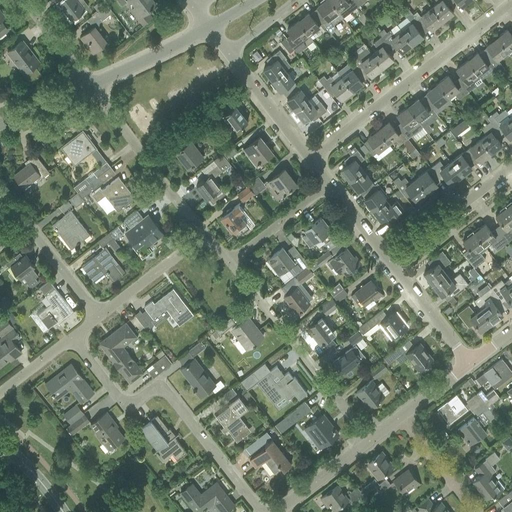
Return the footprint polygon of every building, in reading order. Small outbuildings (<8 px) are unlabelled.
[(63,0),(59,3),(72,19),(83,10),(88,6),(83,0),(63,0)] [(102,0),(100,0),(93,6),(97,12),(106,5),(102,0)] [(151,17),(150,16),(147,11),(155,4),(152,0),(131,0),(135,5),(131,8),(143,23),(151,17)] [(342,18),(328,0),(324,0),(317,6),(320,10),(316,14),(327,28),(331,33),(336,29),(333,25),(334,24),(342,18)] [(328,0),(342,18),(343,18),(349,13),(358,6),(353,0),(328,0)] [(447,0),(434,0),(437,3),(431,8),(442,21),(452,13),(444,3),(447,0)] [(380,4),(375,7),(379,13),(384,9),(380,4)] [(106,5),(97,12),(87,19),(92,25),(100,19),(102,20),(112,12),(106,5)] [(416,11),(412,14),(424,29),(428,26),(431,30),(442,21),(431,8),(420,16),(416,11)] [(327,28),(316,14),(312,17),(308,13),(298,21),(308,35),(320,25),(323,30),(327,28)] [(362,13),(357,17),(363,25),(369,21),(362,13)] [(424,29),(412,14),(411,13),(396,25),(401,31),(411,45),(422,36),(419,32),(424,29)] [(313,41),(308,35),(298,21),(287,29),(295,40),(290,43),(300,55),(302,53),(300,51),(313,41)] [(107,42),(94,26),(81,37),(93,53),(107,42)] [(383,29),(378,32),(382,36),(389,46),(393,42),(401,53),(411,45),(401,31),(395,36),(390,30),(386,33),(383,29)] [(511,36),(507,30),(497,38),(507,52),(511,47),(511,36)] [(372,54),(371,55),(381,68),(392,59),(387,53),(384,49),(389,46),(382,36),(373,44),(377,50),(372,54)] [(489,50),(485,53),(492,63),(499,72),(504,69),(497,59),(507,52),(497,38),(495,39),(490,43),(486,46),(486,47),(489,50)] [(21,42),(7,52),(23,73),(22,74),(28,82),(42,75),(34,65),(39,62),(33,54),(31,54),(21,42)] [(366,48),(351,60),(364,75),(368,72),(370,75),(371,76),(375,73),(380,69),(381,68),(371,55),(372,54),(367,48),(366,48)] [(269,65),(263,70),(272,80),(285,70),(290,66),(285,60),(287,59),(279,49),(270,57),(274,62),(269,65)] [(469,60),(467,61),(477,74),(492,63),(485,53),(481,57),(478,53),(473,56),(469,60)] [(337,71),(336,71),(337,72),(341,78),(351,91),(353,90),(355,92),(360,88),(358,86),(362,83),(362,82),(359,79),(364,75),(351,60),(346,63),(347,64),(348,65),(338,73),(337,71)] [(477,74),(467,61),(456,69),(464,80),(460,83),(467,92),(476,86),(474,83),(480,78),(477,74)] [(273,81),(270,83),(274,88),(277,86),(280,91),(281,90),(284,88),(287,92),(297,85),(293,80),(295,78),(291,72),(288,74),(285,70),(272,80),(273,81)] [(323,76),(318,79),(328,93),(333,89),(341,99),(351,91),(341,78),(335,83),(330,76),(326,79),(323,76)] [(467,92),(460,83),(456,86),(448,76),(437,84),(448,98),(454,93),(459,99),(467,92)] [(448,98),(437,84),(427,92),(430,96),(425,99),(433,109),(448,98)] [(287,99),(287,100),(290,104),(288,105),(291,110),(294,109),(295,110),(308,100),(300,90),(297,85),(287,92),(290,96),(287,99)] [(497,87),(491,92),(494,96),(500,91),(497,87)] [(418,99),(407,107),(422,127),(423,127),(422,126),(437,114),(433,109),(425,99),(421,103),(418,99)] [(313,106),(308,100),(295,110),(303,121),(313,113),(317,118),(326,110),(319,101),(313,106)] [(220,117),(218,119),(226,129),(231,126),(235,131),(237,129),(247,121),(242,114),(235,105),(220,117)] [(218,106),(206,116),(210,121),(223,112),(218,106)] [(422,127),(407,107),(397,115),(405,125),(401,129),(408,138),(417,132),(416,132),(422,127)] [(505,110),(498,115),(495,111),(487,118),(490,121),(497,131),(502,128),(509,138),(511,135),(511,119),(510,116),(505,110)] [(486,135),(480,139),(490,153),(501,145),(493,135),(497,131),(490,121),(481,128),(486,135)] [(205,132),(198,122),(187,131),(194,140),(205,132)] [(408,138),(401,129),(396,132),(388,122),(378,130),(389,144),(395,139),(399,145),(408,138)] [(455,126),(449,130),(454,137),(460,133),(457,130),(455,128),(455,126)] [(389,144),(378,130),(367,138),(370,142),(366,146),(373,156),(389,144)] [(75,165),(96,148),(83,131),(61,147),(75,165)] [(251,158),(256,165),(272,153),(260,137),(247,147),(254,156),(251,158)] [(490,153),(480,139),(465,150),(473,160),(477,157),(480,161),(490,153)] [(202,156),(190,141),(176,152),(188,167),(202,156)] [(222,153),(227,159),(237,151),(233,145),(222,153)] [(415,148),(408,154),(412,158),(419,153),(415,148)] [(358,163),(364,158),(357,150),(348,157),(351,162),(341,170),(349,180),(363,170),(358,163)] [(473,160),(465,150),(450,163),(460,176),(471,167),(468,163),(473,160)] [(222,154),(214,160),(217,165),(222,171),(230,165),(222,154)] [(39,181),(49,172),(35,155),(28,160),(30,162),(13,176),(23,189),(37,178),(39,181)] [(214,160),(201,169),(205,174),(217,165),(214,160)] [(439,161),(431,168),(438,177),(443,173),(450,184),(460,176),(450,163),(444,167),(439,161)] [(107,162),(97,169),(93,172),(96,177),(99,175),(101,174),(111,167),(107,162)] [(101,174),(99,175),(104,181),(115,172),(111,167),(101,174)] [(283,169),(267,182),(272,188),(279,197),(296,184),(288,174),(284,168),(283,169)] [(438,177),(431,168),(416,179),(426,192),(428,191),(429,193),(435,189),(433,187),(437,184),(434,180),(438,177)] [(350,182),(348,183),(352,188),(354,186),(357,191),(358,190),(361,188),(364,192),(374,184),(363,170),(349,180),(350,182)] [(204,180),(196,186),(206,198),(207,197),(212,204),(219,198),(225,193),(213,178),(211,174),(207,177),(204,180)] [(86,186),(77,192),(82,198),(104,181),(99,175),(96,177),(89,183),(86,186)] [(248,184),(247,185),(248,187),(253,193),(254,195),(262,189),(258,185),(262,182),(258,176),(248,184)] [(100,188),(92,194),(97,201),(105,195),(113,206),(118,211),(135,198),(131,193),(119,177),(102,190),(100,188)] [(404,178),(401,181),(398,177),(393,180),(399,189),(403,194),(408,190),(416,200),(426,192),(416,179),(410,184),(404,178)] [(85,178),(73,187),(77,192),(86,186),(89,183),(85,178)] [(377,183),(374,184),(364,192),(368,196),(364,199),(367,203),(365,205),(368,210),(371,208),(372,210),(386,199),(388,197),(377,183)] [(243,202),(253,193),(248,187),(238,195),(243,202)] [(403,194),(399,189),(394,193),(398,198),(403,194)] [(77,193),(69,199),(75,207),(84,200),(82,198),(77,192),(77,193)] [(68,199),(59,206),(65,213),(73,206),(68,199)] [(386,199),(372,210),(380,220),(385,217),(389,221),(404,210),(397,201),(391,205),(386,199)] [(227,213),(221,218),(226,224),(224,225),(229,231),(231,230),(232,231),(237,227),(243,234),(250,228),(239,214),(243,210),(239,204),(232,209),(231,208),(226,211),(227,213)] [(511,223),(511,213),(507,207),(495,216),(504,227),(498,231),(507,242),(511,238),(511,227),(510,225),(511,223)] [(71,210),(52,225),(60,235),(61,234),(72,248),(84,239),(86,242),(92,237),(87,230),(71,210)] [(130,228),(124,233),(133,245),(132,246),(142,259),(152,251),(148,246),(163,234),(148,215),(143,218),(137,210),(124,220),(130,228)] [(307,233),(301,237),(309,247),(321,238),(325,243),(322,245),(327,251),(328,250),(340,241),(336,235),(334,237),(330,232),(331,231),(321,218),(304,230),(307,233)] [(485,224),(474,233),(484,246),(489,242),(496,250),(507,242),(498,231),(493,235),(485,224)] [(117,226),(109,233),(114,240),(122,233),(117,226)] [(114,240),(109,233),(97,241),(102,247),(108,242),(117,254),(122,250),(114,240)] [(286,236),(290,241),(295,237),(291,233),(286,236)] [(484,246),(474,233),(463,241),(471,252),(465,257),(474,267),(484,259),(478,250),(484,246)] [(113,257),(106,248),(82,267),(94,282),(105,273),(112,282),(124,273),(118,264),(115,266),(110,259),(113,257)] [(299,253),(291,259),(283,248),(267,260),(279,275),(288,268),(295,276),(309,265),(299,253)] [(346,249),(333,259),(327,264),(331,269),(334,267),(339,274),(343,271),(346,274),(360,263),(355,256),(352,258),(349,255),(350,254),(346,249)] [(328,250),(327,251),(316,260),(320,265),(332,255),(328,250)] [(441,268),(450,261),(442,251),(430,260),(435,265),(424,274),(433,285),(446,274),(441,268)] [(19,253),(5,263),(8,267),(10,266),(19,279),(23,276),(28,282),(27,283),(31,288),(38,282),(35,278),(38,276),(32,269),(35,267),(32,264),(35,262),(32,259),(30,260),(25,254),(22,257),(19,253)] [(308,268),(296,277),(301,283),(313,274),(308,268)] [(446,274),(433,285),(441,296),(452,287),(457,293),(468,284),(459,273),(450,279),(446,274)] [(500,279),(490,287),(499,299),(504,295),(507,299),(511,304),(511,305),(511,282),(509,279),(503,283),(500,279)] [(51,303),(37,314),(48,328),(53,324),(56,328),(59,325),(58,323),(73,312),(73,311),(49,280),(39,288),(51,303)] [(371,280),(355,293),(368,309),(375,303),(374,302),(383,295),(371,280)] [(310,302),(298,287),(284,297),(296,313),(310,302)] [(490,287),(479,295),(486,304),(480,309),(491,323),(493,325),(498,320),(497,318),(502,314),(500,312),(496,307),(494,304),(499,299),(490,287)] [(348,294),(343,288),(333,296),(338,302),(348,294)] [(167,309),(179,325),(193,314),(187,307),(186,308),(179,299),(180,298),(173,289),(154,303),(152,301),(144,307),(153,319),(167,309)] [(333,299),(321,308),(326,315),(338,306),(333,299)] [(474,313),(468,305),(457,314),(466,325),(472,321),(480,332),(491,323),(480,309),(474,313)] [(382,310),(372,318),(372,317),(358,328),(363,335),(377,324),(378,325),(380,324),(391,339),(407,327),(395,312),(388,318),(382,310)] [(151,320),(149,322),(140,311),(135,315),(147,330),(155,324),(151,320)] [(237,326),(232,330),(247,350),(263,337),(257,330),(249,320),(248,317),(243,321),(237,326)] [(1,339),(3,342),(0,343),(0,365),(9,358),(9,357),(11,356),(13,355),(15,357),(21,352),(14,342),(20,338),(4,318),(0,321),(0,335),(2,338),(1,339)] [(214,330),(215,331),(211,334),(215,339),(235,323),(230,318),(214,330)] [(326,323),(322,318),(308,328),(315,337),(314,337),(320,345),(333,335),(325,324),(326,323)] [(106,337),(99,343),(107,353),(106,353),(114,363),(130,383),(143,373),(134,361),(131,364),(124,355),(127,353),(122,347),(128,343),(131,341),(132,342),(133,342),(137,339),(137,337),(136,337),(137,336),(126,322),(120,326),(116,329),(117,329),(111,333),(106,337)] [(358,331),(348,339),(353,345),(363,338),(358,331)] [(332,339),(324,346),(328,351),(336,344),(332,339)] [(201,341),(188,351),(192,357),(205,347),(201,341)] [(400,346),(396,349),(382,360),(386,366),(396,359),(399,364),(408,357),(418,370),(432,359),(425,350),(424,352),(419,345),(420,344),(420,343),(406,354),(400,346)] [(350,349),(333,362),(342,373),(359,360),(360,362),(365,358),(364,356),(355,345),(351,349),(350,349)] [(154,377),(172,363),(165,355),(153,364),(155,367),(149,372),(154,377)] [(214,384),(194,359),(180,369),(195,388),(192,390),(194,391),(194,390),(200,397),(211,389),(215,393),(224,386),(220,380),(214,384)] [(511,372),(502,359),(479,377),(484,383),(487,380),(495,389),(511,375),(511,372)] [(383,362),(371,372),(375,378),(387,368),(383,362)] [(70,388),(81,402),(93,393),(71,364),(62,371),(64,373),(50,384),(49,382),(46,384),(57,398),(70,388)] [(253,371),(239,382),(246,390),(256,383),(273,404),(284,396),(288,400),(288,399),(295,394),(298,399),(306,393),(294,377),(293,378),(288,372),(275,382),(268,372),(266,370),(266,369),(266,370),(256,377),(254,374),(253,371)] [(376,387),(371,381),(356,392),(369,408),(384,396),(389,392),(381,383),(376,387)] [(232,388),(223,395),(227,401),(237,394),(232,388)] [(484,403),(496,393),(493,389),(485,395),(481,390),(477,393),(484,403)] [(247,391),(243,395),(247,400),(251,396),(247,391)] [(465,406),(456,394),(437,409),(449,424),(469,408),(472,412),(484,403),(477,393),(467,402),(468,403),(465,406)] [(496,393),(484,403),(487,407),(492,403),(499,398),(496,393)] [(229,403),(230,405),(216,416),(224,426),(223,427),(226,431),(228,430),(233,436),(232,437),(236,442),(248,433),(244,428),(247,426),(239,416),(248,409),(238,396),(229,403)] [(484,403),(472,412),(473,412),(477,417),(483,412),(489,421),(495,416),(491,412),(487,407),(484,403)] [(492,403),(487,407),(491,412),(496,408),(492,403)] [(64,415),(70,423),(83,413),(77,405),(64,415)] [(296,408),(284,418),(290,425),(302,416),(296,408)] [(91,424),(110,449),(123,438),(110,421),(111,420),(106,413),(91,424)] [(323,414),(309,425),(304,429),(319,449),(338,434),(323,414)] [(67,428),(72,434),(89,421),(84,415),(67,428)] [(172,454),(177,460),(187,453),(174,437),(178,434),(178,433),(173,437),(170,433),(172,431),(169,428),(168,429),(157,416),(151,420),(148,415),(147,416),(151,421),(140,428),(157,450),(156,451),(163,460),(172,454)] [(486,433),(474,417),(457,430),(470,446),(486,433)] [(511,446),(511,440),(508,436),(501,442),(507,450),(511,446)] [(265,446),(266,448),(250,460),(250,461),(253,459),(257,465),(255,467),(256,468),(264,461),(273,472),(271,474),(272,475),(281,467),(283,470),(291,464),(272,440),(265,446)] [(486,459),(482,462),(475,468),(475,469),(476,468),(481,474),(475,479),(478,483),(476,485),(486,499),(491,494),(493,497),(501,491),(504,488),(498,480),(494,483),(489,476),(495,471),(491,465),(499,458),(493,451),(485,458),(486,459)] [(373,473),(378,479),(393,467),(381,452),(368,462),(375,472),(373,473)] [(405,472),(394,481),(403,493),(413,486),(415,488),(420,485),(410,472),(407,475),(405,472)] [(371,482),(360,491),(364,496),(375,487),(379,484),(375,479),(371,482)] [(386,479),(379,484),(375,487),(380,494),(391,485),(386,479)] [(181,492),(196,511),(201,511),(214,503),(221,511),(224,511),(233,505),(216,483),(201,495),(192,484),(181,492)] [(335,509),(348,499),(337,486),(321,499),(327,507),(331,504),(335,509)] [(511,511),(511,489),(498,501),(504,509),(503,511),(502,511),(511,511)] [(364,496),(360,491),(359,490),(349,498),(353,504),(364,496)] [(428,499),(420,505),(418,507),(421,511),(448,511),(444,506),(442,508),(438,504),(434,507),(428,499)]
